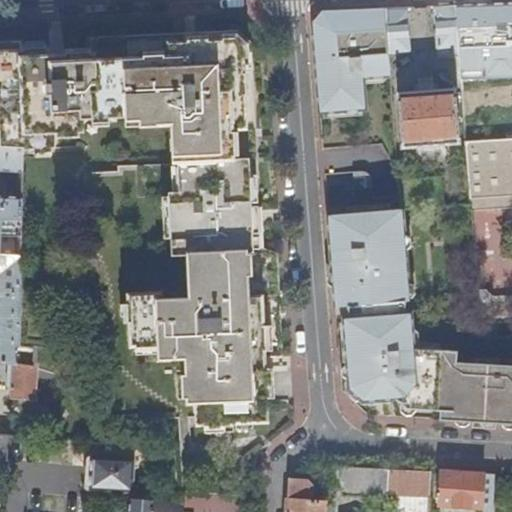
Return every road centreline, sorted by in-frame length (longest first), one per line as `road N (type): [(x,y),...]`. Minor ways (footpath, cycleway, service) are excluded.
road 1 (residential): [(289,0),(328,424)]
road 2 (residential): [(328,424),(353,443),(511,452)]
